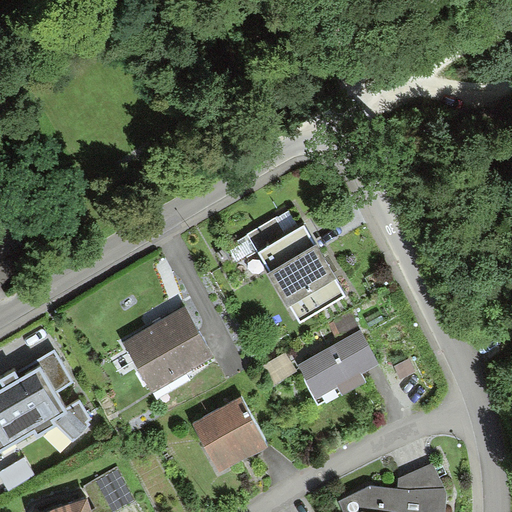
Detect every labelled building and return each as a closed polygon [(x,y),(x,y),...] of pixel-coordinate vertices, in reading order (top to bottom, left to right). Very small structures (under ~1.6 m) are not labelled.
[(288,202),(240,230),(290,317),(338,289),(288,202)] [(180,303),(119,339),(148,388),(209,353),(180,303)] [(355,322),(289,357),(311,398),(377,363),(355,322)] [(33,361),(0,378),(0,440),(59,408),(33,361)] [(235,394),(193,420),(220,462),(261,435),(235,394)] [(440,511),(438,477),(350,485),(352,511),(440,511)] [(89,511),(85,499),(44,511),(89,511)]
